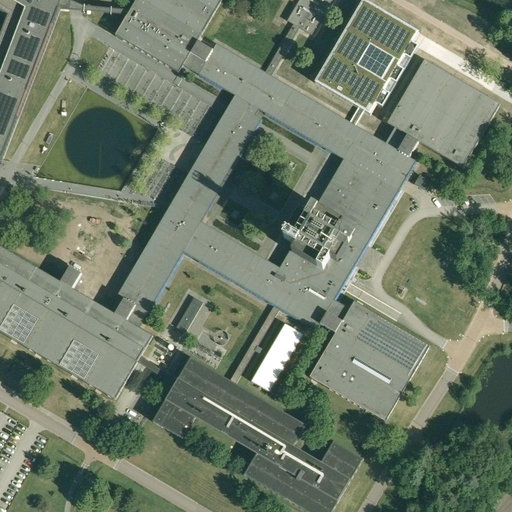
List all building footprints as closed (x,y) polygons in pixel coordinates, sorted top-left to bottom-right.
[(35,268),(33,266),(0,247),(0,332),(4,335),(5,336),(6,336),(16,342),(17,343),(115,400),(127,381),(137,363),(141,357),(141,356),(142,355),(145,350),(147,346),(148,345),(153,337),(139,329),(140,327),(141,327),(144,321),(184,253),(274,306),(273,308),(272,310),(251,346),(230,381),(230,382),(229,381),(191,359),(179,379),(175,385),(172,391),(158,415),(155,419),(153,423),(183,440),(195,419),(257,455),(244,476),(305,511),(332,511),(344,494),(343,494),(343,493),(344,493),(363,460),(333,443),(321,463),(294,448),(306,427),(235,385),(236,385),(255,352),(263,357),(265,358),(251,382),(253,384),(262,389),(270,394),(304,336),(302,334),(293,329),(285,325),(268,353),(266,352),(258,347),(278,314),(279,312),(280,310),(317,331),(320,325),(336,334),(333,338),(310,378),(385,422),(430,346),(355,302),(353,305),(350,310),(335,301),(337,297),(338,296),(342,290),(342,289),(346,282),(351,273),(355,267),(367,246),(370,241),(400,191),(401,189),(404,184),(406,180),(417,162),(411,158),(412,155),(417,148),(418,146),(419,143),(462,169),(500,105),(424,61),(387,125),(395,129),(386,144),(355,127),(364,112),(370,116),(377,106),(382,109),(390,96),(385,93),(391,82),(396,85),(404,72),(399,69),(405,58),(410,61),(418,48),(413,44),(419,34),(419,33),(364,1),(315,84),(357,108),(350,121),(349,123),(271,77),(299,29),(311,36),(332,0),(300,0),(287,22),(293,25),(265,74),(217,45),(213,51),(198,42),(200,38),(201,38),(222,0),(136,0),(130,11),(128,16),(127,17),(116,36),(179,74),(184,66),(235,97),(231,105),(228,109),(225,115),(224,115),(224,116),(207,146),(190,175),(189,176),(172,204),(157,230),(117,297),(123,300),(115,315),(76,292),(73,290),(81,275),(69,268),(60,283),(35,268)] [(0,0),(0,161),(2,162),(60,10),(128,16),(130,11),(84,7),(68,0),(0,0)] [(419,176),(414,185),(426,192),(431,183),(419,176)] [(203,304),(194,298),(176,328),(186,333),(203,304)] [(175,385),(179,379),(150,363),(141,357),(137,363),(147,369),(175,385)] [(160,378),(150,372),(143,385),(153,390),(160,378)]
